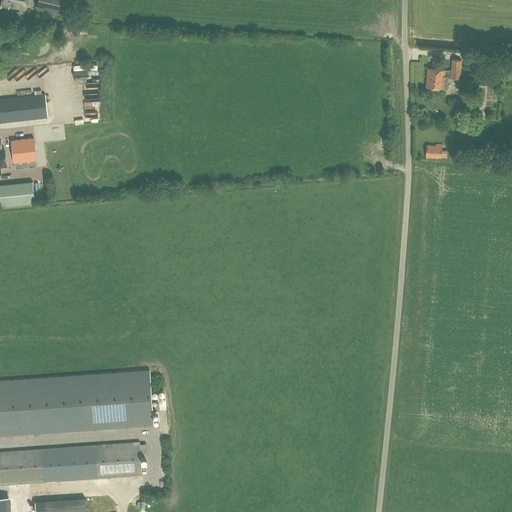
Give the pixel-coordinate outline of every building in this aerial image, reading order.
[(1,0),(1,7),(8,8),(9,6),(25,9),(26,0),(1,0)] [(39,0),(37,8),(57,13),(59,0),(39,0)] [(445,88),(448,88),(449,76),(452,76),(452,77),(461,78),(463,60),(454,59),(453,70),(446,70),(446,69),(429,68),(428,87),(445,88)] [(0,99),(0,122),(47,117),(45,94),(0,99)] [(14,163),(36,161),(33,138),(11,140),(14,163)] [(426,145),(426,158),(441,158),(442,144),(436,144),(436,145),(426,145)] [(0,207),(35,204),(35,203),(33,181),(0,184),(0,207)] [(149,369),(0,379),(0,436),(153,426),(149,369)] [(142,475),(140,441),(96,444),(42,448),(0,451),(0,467),(1,485),(44,482),(98,478),(142,475)] [(0,511),(8,511),(8,497),(0,496),(0,511)] [(86,511),(86,497),(45,500),(35,500),(35,511),(86,511)]
